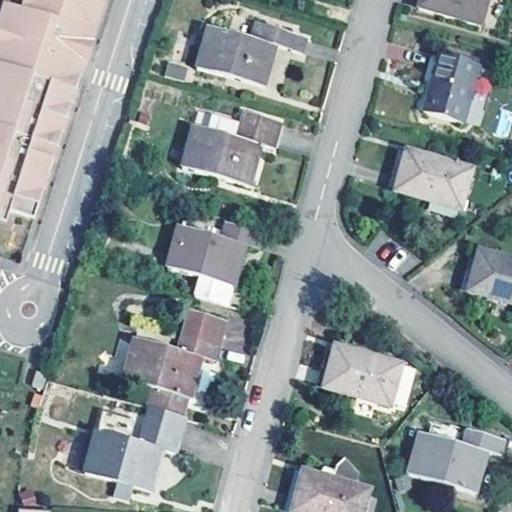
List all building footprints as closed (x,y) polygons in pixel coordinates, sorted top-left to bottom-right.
[(25,0),(24,6),(97,29),(106,0),(25,0)] [(421,0),(419,10),(425,12),(428,0),(421,0)] [(481,27),(488,0),(428,0),(425,12),(438,15),(481,27)] [(0,214),(0,215),(1,213),(5,214),(9,210),(12,207),(37,215),(97,29),(24,6),(9,1),(0,28),(0,214)] [(292,38),(256,27),(251,43),(207,31),(196,71),(264,90),(276,50),(287,52),(292,38)] [(463,125),(478,67),(440,56),(423,113),(463,125)] [(195,78),(179,73),(177,82),(193,86),(195,78)] [(496,135),(507,137),(511,112),(501,110),(496,135)] [(237,141),(204,132),(207,118),(197,116),(182,172),(250,189),(261,149),(273,152),(280,126),(243,116),(241,127),(237,141)] [(207,118),(204,132),(237,141),(241,127),(207,118)] [(473,171),(407,151),(394,194),(461,213),(473,171)] [(262,237),(225,227),(221,241),(177,230),(166,271),(235,290),(246,249),(258,252),(262,237)] [(511,260),(479,252),(467,294),(511,306),(511,260)] [(226,323),(190,314),(178,354),(134,342),(123,383),(152,391),(146,411),(150,412),(183,421),(188,402),(191,402),(202,361),(214,364),(226,323)] [(402,367),(335,349),(324,391),(390,409),(402,367)] [(39,368),(34,382),(45,386),(49,374),(49,372),(39,368)] [(183,421),(150,412),(145,427),(102,415),(95,438),(84,474),(84,475),(119,485),(133,488),(152,494),(164,453),(176,456),(185,422),(183,421)] [(504,443),(468,433),(463,447),(420,436),(408,477),(475,496),(488,455),(499,457),(504,443)] [(84,474),(95,438),(85,435),(75,471),(84,474)] [(336,481),(323,478),(303,473),(291,511),(363,511),(369,491),(357,487),(360,477),(346,464),(339,470),(338,474),(336,481)] [(325,471),(323,478),(336,481),(338,474),(325,471)] [(133,488),(119,485),(115,497),(129,501),(133,488)]
